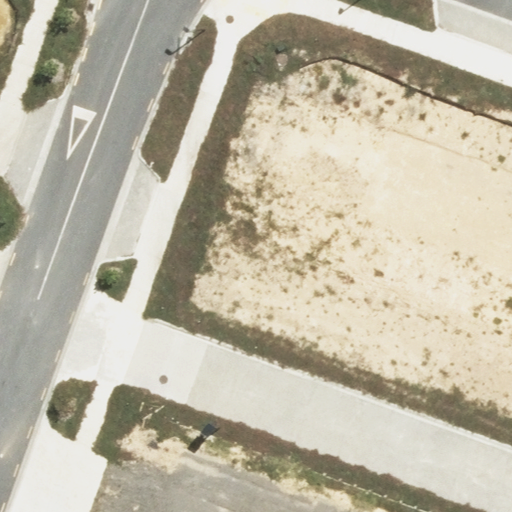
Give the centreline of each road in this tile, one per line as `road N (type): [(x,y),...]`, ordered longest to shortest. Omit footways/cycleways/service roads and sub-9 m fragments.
road 1 (residential): [(35,313),(511,485)]
road 2 (residential): [(35,313),(149,0)]
